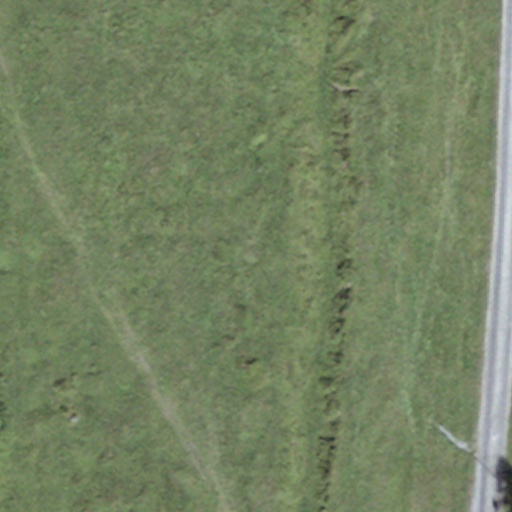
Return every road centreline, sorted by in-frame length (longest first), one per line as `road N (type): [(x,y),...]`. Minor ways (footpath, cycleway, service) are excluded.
road 1 (track): [(0,69),(200,439),(221,511)]
road 2 (unclassified): [(511,181),(492,511)]
